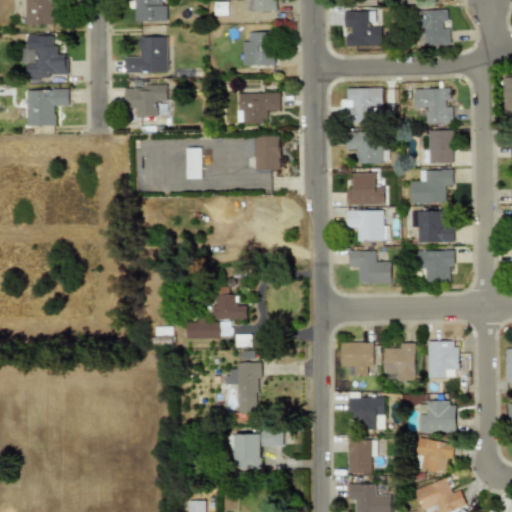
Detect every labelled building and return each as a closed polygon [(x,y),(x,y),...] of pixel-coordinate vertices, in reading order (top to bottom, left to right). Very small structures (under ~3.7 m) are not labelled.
[(24,0),(24,24),(52,24),(52,2),(65,3),(65,0),(24,0)] [(134,21),(165,21),(165,4),(163,4),(163,0),(124,0),(124,8),(133,7),(134,21)] [(252,0),(252,12),(274,12),(274,0),(252,0)] [(449,28),(445,28),(445,9),(418,10),(419,45),(449,44),(449,28)] [(344,11),(345,31),(346,46),(381,45),(381,24),(375,24),(375,10),(344,11)] [(241,64),(272,65),(273,32),(248,31),(248,41),(242,41),(241,64)] [(55,35),(25,35),(25,75),(65,75),(65,53),(55,53),(55,35)] [(166,36),(139,37),(139,56),(124,57),(124,73),(166,72),(166,36)] [(511,81),(502,82),(503,112),(511,112),(511,81)] [(156,116),(156,101),(166,101),(165,85),(125,86),(126,117),(156,116)] [(345,88),(345,122),(381,122),(381,88),(345,88)] [(413,89),(414,105),(425,105),(425,123),(452,123),(451,106),(448,106),(447,88),(413,89)] [(54,125),(54,105),(68,105),(68,89),(25,90),(26,126),(54,125)] [(266,123),(266,111),(279,110),(279,92),(235,93),(236,109),(241,109),(242,123),(266,123)] [(452,163),(452,130),(428,130),(428,163),(452,163)] [(356,149),(356,162),(382,161),(381,131),(346,132),(346,149),(356,149)] [(279,169),(279,135),(254,136),(254,169),(279,169)] [(185,178),(200,178),(199,148),(185,148),(185,178)] [(444,202),(445,185),(452,185),(452,170),(419,169),(419,181),(409,181),(409,202),(444,202)] [(384,204),(383,186),(375,187),(375,172),(351,173),(351,189),(346,189),(346,205),(384,204)] [(357,241),(389,240),(389,226),(383,226),(383,210),(346,210),(346,228),(357,228),(357,241)] [(411,227),(416,227),(417,243),(453,242),(453,225),(443,225),(443,211),(410,211),(411,227)] [(390,261),(375,261),(375,250),(347,251),(348,266),(357,266),(357,283),(390,283),(390,261)] [(422,281),(449,280),(449,265),(454,265),(453,250),(421,250),(422,281)] [(247,305),(237,305),(237,295),(229,295),(229,286),(214,287),(215,319),(247,319),(247,305)] [(427,378),(456,377),(456,340),(426,341),(427,378)] [(341,366),(355,365),(355,375),(368,375),(367,366),(373,366),(373,341),(340,342),(341,366)] [(414,342),(399,342),(399,347),(383,347),(383,380),(414,380),(414,342)] [(511,348),(503,348),(504,382),(511,381),(511,348)] [(239,384),(240,413),(259,413),(258,377),(263,377),(263,362),(237,362),(237,369),(228,369),(228,384),(239,384)] [(386,428),(385,397),(349,398),(350,429),(386,428)] [(418,431),(455,431),(455,402),(419,402),(418,431)] [(230,435),(231,466),(263,465),(262,447),(284,446),(284,428),(255,430),(255,434),(230,435)] [(454,443),(418,438),(415,454),(423,455),(421,469),(444,473),(446,458),(452,459),(454,443)] [(378,440),(349,440),(349,473),(372,474),(373,456),(378,456),(378,440)] [(444,511),(465,506),(460,490),(454,492),(449,478),(413,489),(421,511),(436,506),(437,510),(431,511),(444,511)] [(392,511),(393,495),(377,495),(378,485),(350,484),(350,503),(358,503),(357,511),(392,511)] [(189,511),(206,511),(206,500),(189,501),(189,511)]
